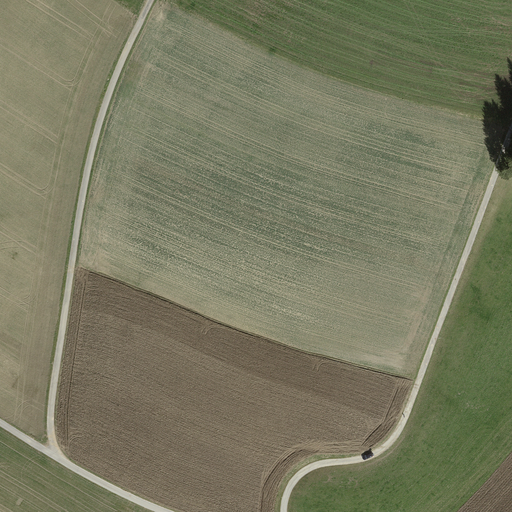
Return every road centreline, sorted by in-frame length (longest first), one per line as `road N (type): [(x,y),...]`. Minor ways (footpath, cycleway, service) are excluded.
road 1 (track): [(281,511),(300,471),(365,457),(392,437),(511,122)]
road 2 (track): [(52,454),(52,377),(90,147),(147,0)]
road 3 (track): [(0,421),(164,511)]
